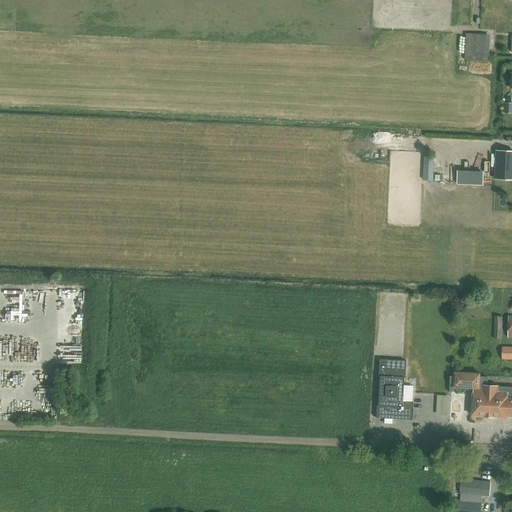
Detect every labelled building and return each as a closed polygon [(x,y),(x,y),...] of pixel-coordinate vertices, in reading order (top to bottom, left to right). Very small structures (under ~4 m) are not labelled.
[(511,179),(511,151),(497,150),(495,179),(511,179)] [(434,168),(443,168),(444,156),(434,156),(434,168)] [(57,327),(113,326),(114,291),(0,287),(0,418),(54,423),(57,327)] [(502,339),(503,316),(494,316),(494,339),(502,339)] [(511,359),(511,346),(503,347),(502,359),(511,359)] [(412,420),(413,402),(402,401),(403,378),(405,378),(406,361),(379,359),(378,376),(379,376),(378,405),(377,405),(376,418),(412,420)] [(417,380),(414,370),(406,373),(409,383),(417,380)] [(498,386),(488,385),(488,376),(480,376),(480,373),(455,372),(455,376),(450,376),(449,392),(451,392),(455,391),(455,387),(473,388),(472,415),(485,416),(493,417),(493,416),(506,417),(507,415),(511,415),(511,386),(498,386)] [(462,478),(461,493),(483,495),(484,480),(462,478)] [(454,500),(452,511),(480,511),(482,502),(454,500)]
